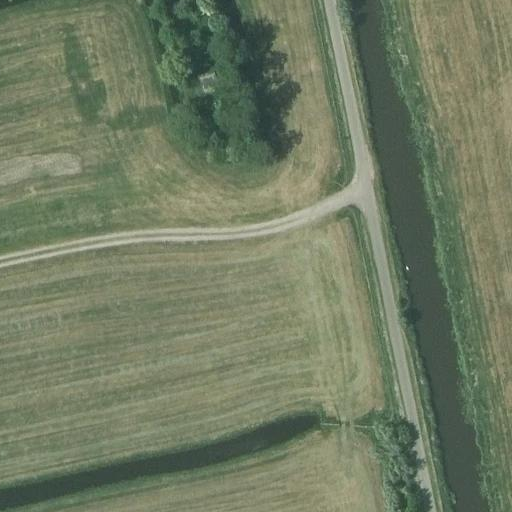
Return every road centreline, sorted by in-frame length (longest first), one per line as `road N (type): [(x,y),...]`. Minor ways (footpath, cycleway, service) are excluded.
road 1 (unclassified): [(431,511),(330,0)]
road 2 (track): [(0,263),(152,234),(267,229),(367,189)]
